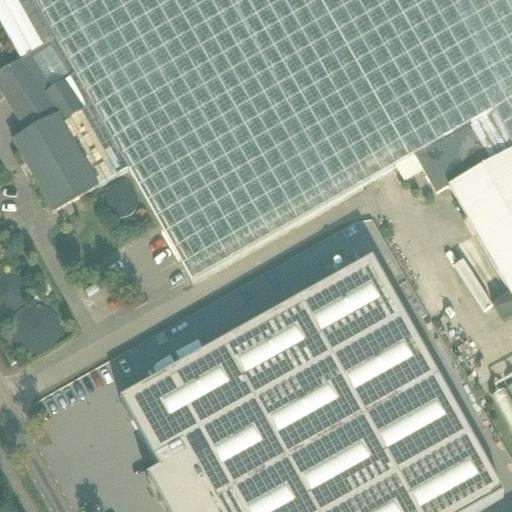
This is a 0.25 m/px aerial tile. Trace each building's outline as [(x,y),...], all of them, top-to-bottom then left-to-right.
[(511,0),(0,0),(0,26),(21,63),(0,74),(0,94),(5,102),(24,129),(12,136),(15,142),(12,143),(53,215),(128,173),(191,284),(413,158),(435,197),(449,189),(510,298),(493,309),(504,324),(511,319),(511,0)] [(344,242),(94,385),(134,454),(121,462),(149,511),(413,511),(477,476),(344,242)] [(0,308),(1,313),(25,307),(17,274),(0,277),(0,308)] [(14,311),(18,352),(59,348),(54,307),(14,311)] [(511,432),(511,389),(496,396),(511,432)]
